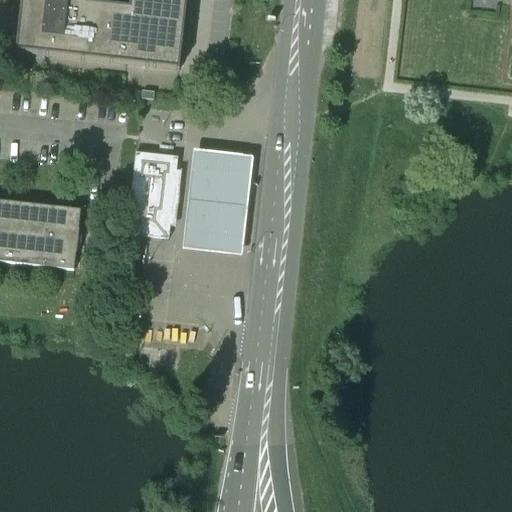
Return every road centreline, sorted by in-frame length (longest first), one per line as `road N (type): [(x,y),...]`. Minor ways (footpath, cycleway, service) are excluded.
road 1 (tertiary): [(267,361),(301,0)]
road 2 (tertiary): [(267,361),(251,397),(234,511)]
road 3 (tertiary): [(286,511),(275,449),(277,388),(267,361)]
